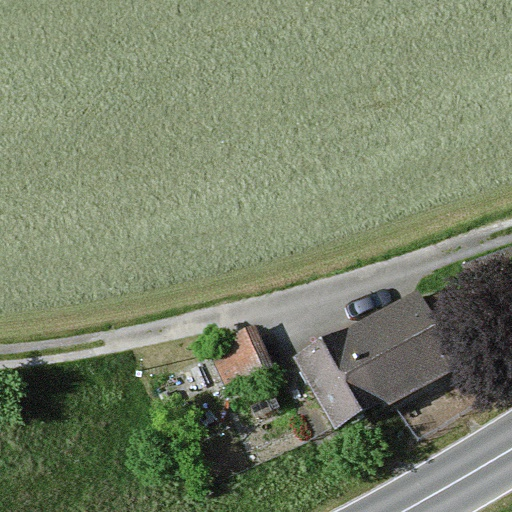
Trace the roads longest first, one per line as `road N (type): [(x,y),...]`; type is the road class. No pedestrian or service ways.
road 1 (track): [(511,233),(230,322),(0,353)]
road 2 (primary): [(398,511),(511,445)]
